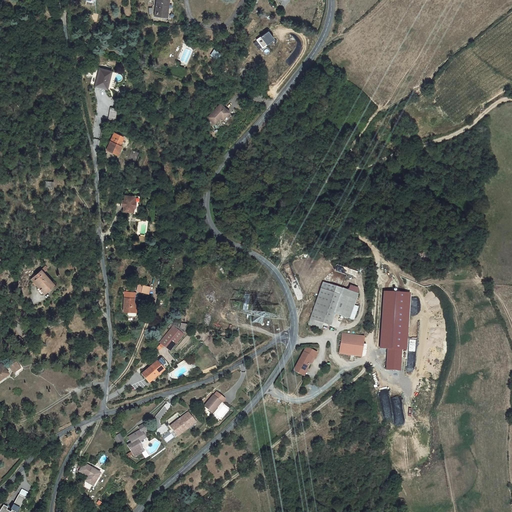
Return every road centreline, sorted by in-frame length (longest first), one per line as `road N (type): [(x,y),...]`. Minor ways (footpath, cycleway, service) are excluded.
road 1 (track): [(190,511),(369,357),(375,254),(322,215),(320,193),(511,98)]
road 2 (tertiary): [(292,339),(283,287),(212,228),(206,195),(211,176),(315,50),(330,0)]
road 3 (residential): [(102,415),(110,334),(93,155)]
road 4 (tertiary): [(138,511),(262,391),(292,339)]
road 5 (unclassified): [(292,339),(280,338),(211,378),(102,415)]
road 6 (track): [(93,155),(64,18)]
